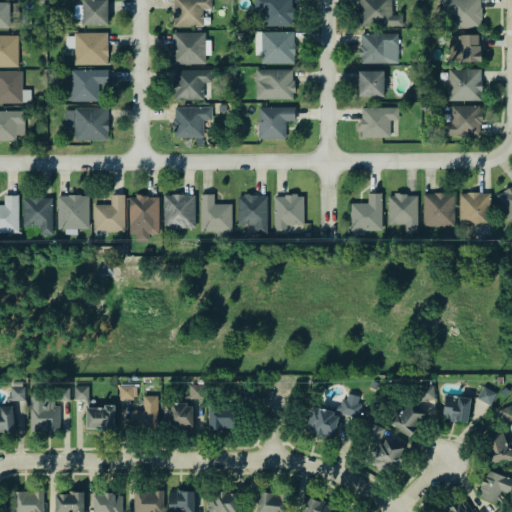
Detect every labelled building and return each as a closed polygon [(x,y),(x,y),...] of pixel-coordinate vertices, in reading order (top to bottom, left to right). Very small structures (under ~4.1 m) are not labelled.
[(108,24),(107,0),(82,0),(83,25),(108,24)] [(203,26),(202,9),(211,9),(211,0),(172,0),(173,27),(203,26)] [(292,0),(255,0),(255,9),(263,9),(263,27),(293,26),(292,0)] [(391,0),(357,0),(358,26),(403,26),(403,14),(392,14),(391,0)] [(439,0),(440,17),(450,17),(450,28),(482,27),(481,0),(439,0)] [(294,31),(258,32),(258,54),(261,54),(261,63),(294,63),(294,31)] [(173,64),(205,64),(205,55),(210,55),(210,40),(205,40),(205,32),(172,32),(173,64)] [(108,64),(107,33),(66,33),(66,47),(74,47),(74,65),(108,64)] [(398,33),(360,33),(360,63),(398,64),(398,33)] [(18,35),(0,34),(0,66),(18,67),(18,35)] [(480,61),(480,34),(448,35),(449,62),(480,61)] [(482,69),(448,68),(448,100),(482,100),(482,69)] [(71,69),(71,91),(64,90),(64,101),(98,101),(99,83),(109,83),(109,70),(71,69)] [(173,70),(174,100),(204,99),(203,82),(210,82),(210,69),(173,70)] [(294,69),(255,69),(255,98),(294,99),(294,69)] [(22,71),(0,70),(0,102),(30,102),(30,89),(22,90),(22,71)] [(384,71),(358,70),(358,96),(384,96),(384,71)] [(482,135),(480,105),(450,106),(451,123),(442,123),(443,137),(482,135)] [(211,107),(173,107),(173,137),(204,137),(204,123),(211,123),(211,107)] [(295,107),(258,107),(258,139),(286,139),(285,121),(295,121),(295,107)] [(390,137),(390,120),(398,120),(399,107),(361,107),(360,137),(390,137)] [(74,140),(108,140),(108,108),(65,108),(65,127),(74,127),(74,140)] [(25,110),(0,110),(0,139),(25,139),(25,110)] [(511,223),(511,185),(495,195),(510,225),(511,223)] [(423,192),(423,226),(454,226),(454,193),(423,192)] [(459,192),(459,225),(490,226),(491,192),(459,192)] [(382,193),(368,193),(368,203),(350,202),(350,230),(382,230),(382,193)] [(93,232),(125,231),(124,194),(111,194),(111,204),(93,204),(93,232)] [(163,195),(164,228),(195,227),(195,194),(163,195)] [(231,203),(214,204),(214,194),(200,194),(200,231),(216,231),(217,238),(232,238),(231,203)] [(238,225),(254,225),(255,233),(267,233),(266,194),(237,195),(238,225)] [(388,224),(405,224),(405,232),(418,232),(417,194),(387,194),(388,224)] [(0,204),(0,232),(19,232),(18,195),(4,195),(4,204),(0,204)] [(89,228),(88,195),(57,195),(58,228),(65,228),(65,234),(77,234),(77,228),(89,228)] [(129,234),(136,234),(136,241),(149,240),(149,234),(159,234),(159,195),(129,196),(129,234)] [(274,233),(287,233),(287,225),(303,225),(304,195),(274,195),(274,233)] [(53,234),(52,196),(22,197),(23,226),(41,226),(41,234),(53,234)] [(408,437),(429,415),(432,418),(437,412),(430,405),(439,395),(426,383),(416,393),(417,395),(392,422),(408,437)] [(193,428),(192,405),(191,405),(191,396),(204,396),(203,384),(190,385),(190,399),(166,400),(167,428),(193,428)] [(89,386),(74,385),(74,399),(89,399),(89,386)] [(134,385),(119,386),(119,399),(134,399),(134,385)] [(11,401),(25,400),(25,386),(11,387),(11,401)] [(30,431),(58,430),(58,399),(69,399),(69,386),(59,386),(59,391),(30,392),(30,431)] [(497,392),(484,386),(477,399),(490,405),(497,392)] [(310,405),(307,430),(346,435),(349,416),(363,418),(365,404),(358,403),(359,395),(344,393),(342,409),(310,405)] [(143,409),(129,410),(130,430),(158,429),(157,395),(143,396),(143,409)] [(443,419),(469,421),(470,397),(444,395),(443,419)] [(0,406),(0,429),(14,429),(13,407),(0,406)] [(87,429),(115,429),(115,406),(86,407),(87,429)] [(209,429),(233,429),(233,407),(209,408),(209,429)] [(396,473),(409,439),(371,425),(366,440),(375,443),(367,462),(396,473)] [(511,460),(511,440),(504,440),(504,432),(487,432),(488,461),(511,460)] [(501,491),(511,495),(511,478),(487,469),(477,495),(496,502),(501,491)] [(43,511),(44,491),(11,491),(11,511),(43,511)] [(193,511),(194,491),(169,491),(168,511),(193,511)] [(237,511),(237,491),(208,492),(208,511),(237,511)] [(83,511),(83,492),(55,493),(55,511),(83,511)] [(248,511),(285,511),(286,493),(257,492),(257,503),(249,503),(248,511)] [(122,511),(122,493),(92,494),(92,511),(122,511)] [(302,511),(329,511),(331,503),(306,498),(302,511)] [(473,511),(468,500),(442,511),(473,511)]
